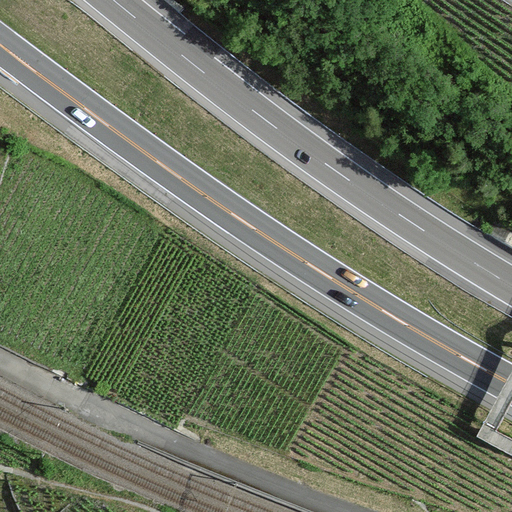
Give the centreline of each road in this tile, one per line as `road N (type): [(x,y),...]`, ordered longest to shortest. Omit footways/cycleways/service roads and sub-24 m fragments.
road 1 (motorway): [(0,46),(181,178),(511,384)]
road 2 (motorway): [(511,284),(217,87),(112,0)]
road 3 (track): [(0,359),(95,408),(344,511)]
